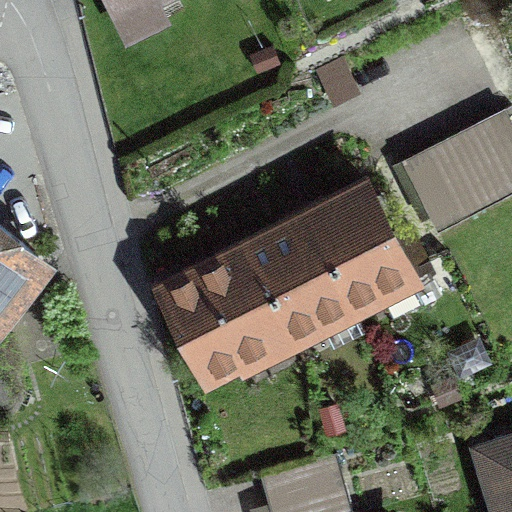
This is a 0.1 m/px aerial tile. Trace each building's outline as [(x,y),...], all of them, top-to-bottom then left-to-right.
[(106,0),(125,39),(173,16),(165,0),(106,0)] [(258,69),(280,61),(272,39),(250,47),(258,69)] [(333,104),(362,90),(344,55),(315,70),(333,104)] [(438,229),(511,191),(511,117),(506,106),(491,114),(478,120),(466,126),(454,133),(441,139),(429,146),(416,152),(402,159),(438,229)] [(160,287),(201,370),(408,267),(367,184),(316,210),(300,218),(272,232),(242,246),(224,256),(160,287)] [(0,307),(42,254),(0,221),(0,307)] [(511,511),(511,433),(475,446),(497,511),(511,511)] [(260,470),(267,491),(273,511),(330,511),(352,506),(336,449),(260,470)] [(406,491),(400,468),(385,472),(391,495),(406,491)]
